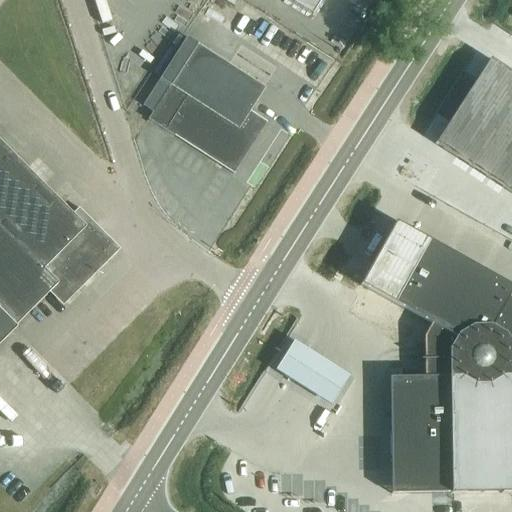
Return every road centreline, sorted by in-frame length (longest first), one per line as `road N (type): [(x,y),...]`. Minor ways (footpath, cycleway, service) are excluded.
road 1 (unclassified): [(257,302),(176,245),(143,205),(72,0)]
road 2 (unclassified): [(257,302),(452,0)]
road 3 (unclassified): [(135,498),(257,302)]
